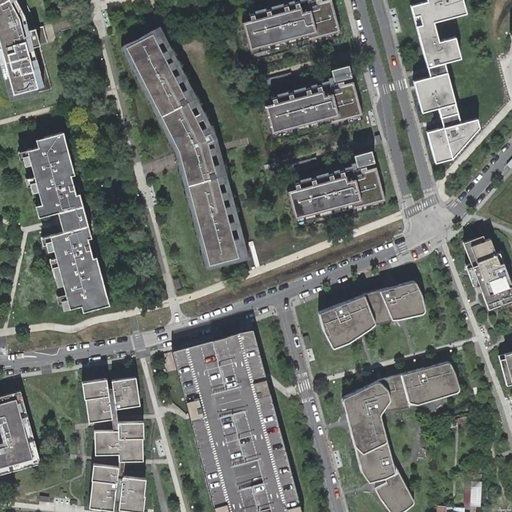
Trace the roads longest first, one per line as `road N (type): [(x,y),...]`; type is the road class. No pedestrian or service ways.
road 1 (residential): [(288,292),(182,332),(0,365)]
road 2 (residential): [(360,0),(422,235)]
road 3 (residential): [(442,221),(377,0)]
road 4 (residential): [(348,511),(288,292)]
road 5 (residential): [(422,235),(288,292)]
